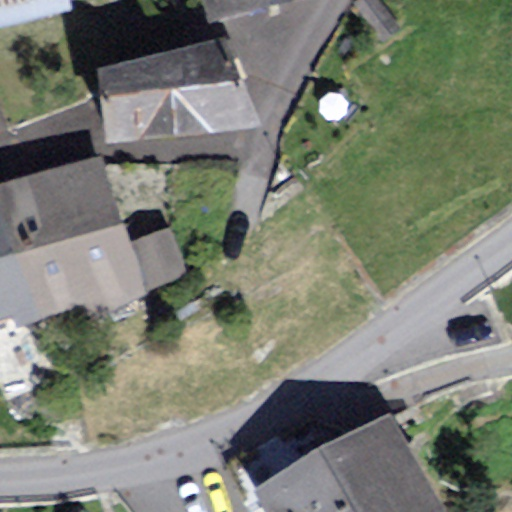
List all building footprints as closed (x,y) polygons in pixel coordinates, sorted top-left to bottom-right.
[(0,0),(0,33),(70,15),(66,0),(0,0)] [(199,0),(206,34),(314,0),(199,0)] [(221,45),(90,75),(108,151),(238,121),(221,45)] [(104,162),(0,192),(0,322),(14,318),(16,330),(83,308),(89,318),(149,296),(148,291),(129,242),(104,162)] [(170,227),(129,242),(148,291),(189,276),(170,227)] [(438,511),(388,417),(247,492),(258,511),(438,511)]
